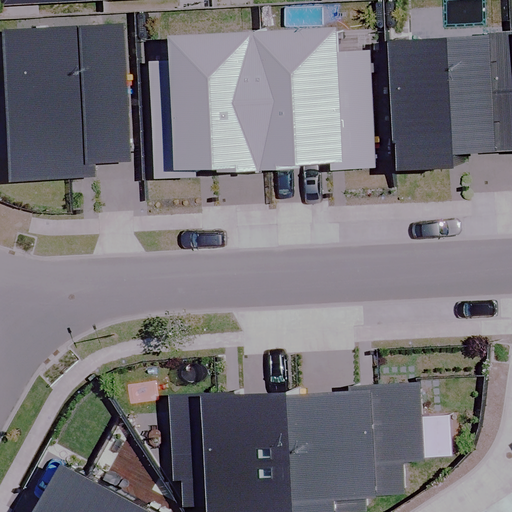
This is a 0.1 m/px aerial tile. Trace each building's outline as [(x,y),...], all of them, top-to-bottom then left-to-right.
[(360,46),(359,16),(276,20),(282,156),(347,153),(347,161),(386,159),(381,45),(360,46)] [(137,17),(21,22),(27,173),(107,169),(107,155),(143,153),(137,17)] [(209,159),(282,156),(276,20),(194,24),(195,39),(161,41),(167,169),(210,167),(209,159)] [(511,137),(511,23),(416,28),(420,127),(423,127),(424,156),(484,153),(484,139),(511,137)] [(437,454),(433,374),(306,380),(311,511),(356,511),(356,505),(382,504),(381,484),(417,482),(416,455),(437,454)] [(311,511),(306,380),(306,375),(183,381),(187,470),(197,470),(198,499),(235,498),(235,511),(311,511)] [(184,511),(187,508),(87,452),(52,511),(184,511)]
